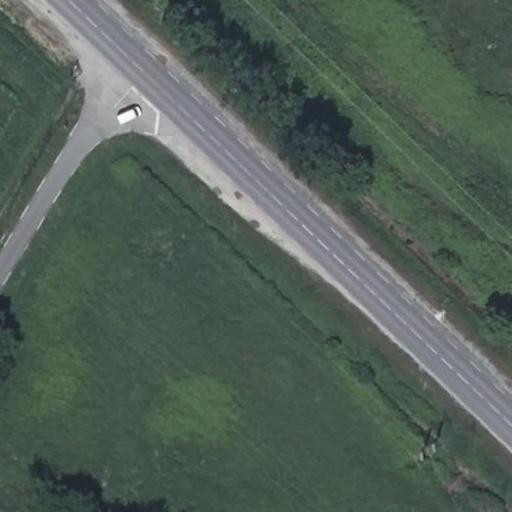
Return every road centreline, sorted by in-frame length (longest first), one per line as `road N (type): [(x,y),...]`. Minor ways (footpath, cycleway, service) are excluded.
road 1 (secondary): [(56,0),(511,437)]
road 2 (track): [(0,273),(132,73)]
